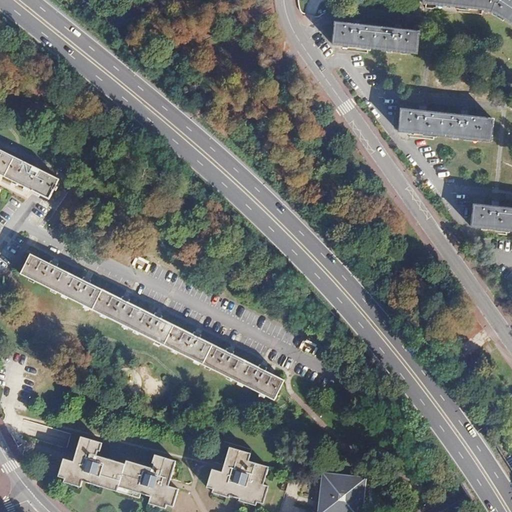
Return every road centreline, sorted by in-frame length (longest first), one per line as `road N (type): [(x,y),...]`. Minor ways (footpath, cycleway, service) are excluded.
road 1 (primary): [(0,8),(252,214),(349,318),(452,447),(492,511)]
road 2 (primary): [(511,507),(370,310),(265,199),(26,0)]
road 3 (tertiary): [(282,0),(295,34),(511,347)]
road 4 (unknown): [(321,70),(343,71),(462,229),(511,264)]
road 5 (residential): [(68,0),(108,26),(181,0)]
